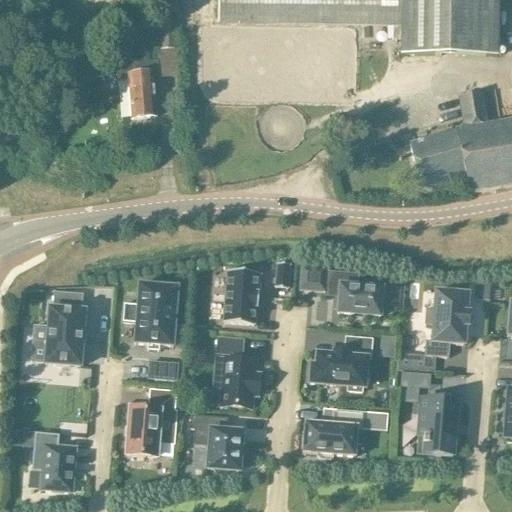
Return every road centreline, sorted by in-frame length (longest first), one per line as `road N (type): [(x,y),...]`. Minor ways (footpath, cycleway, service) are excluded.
road 1 (unclassified): [(511,207),(384,221),(246,202),(201,205),(0,245)]
road 2 (residential): [(274,511),(289,315)]
road 3 (residential): [(471,511),(483,351)]
road 4 (residential): [(94,511),(105,372)]
